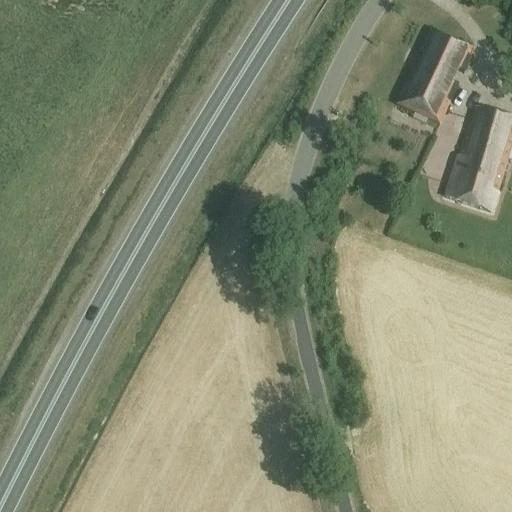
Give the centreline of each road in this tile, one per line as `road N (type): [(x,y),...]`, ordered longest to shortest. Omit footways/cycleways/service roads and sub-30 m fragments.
road 1 (trunk): [(0,506),(129,259),(288,0)]
road 2 (unclassified): [(345,511),(290,277),(291,213),(317,116),(380,0)]
